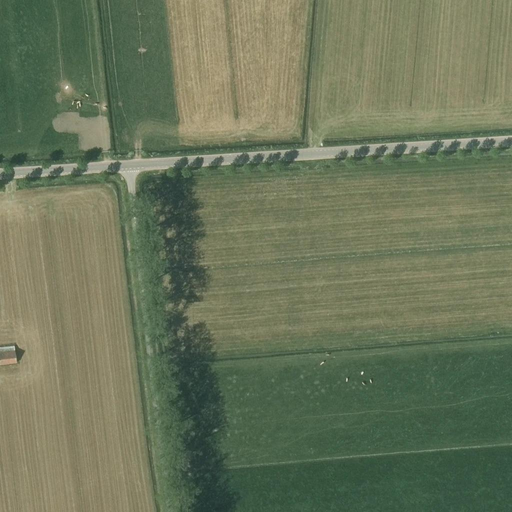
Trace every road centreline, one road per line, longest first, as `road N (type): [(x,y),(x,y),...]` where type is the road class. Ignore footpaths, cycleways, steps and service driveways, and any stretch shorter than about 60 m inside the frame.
road 1 (unclassified): [(511,141),(129,165)]
road 2 (unclassified): [(170,511),(129,165)]
road 3 (unclassified): [(129,165),(0,173)]
